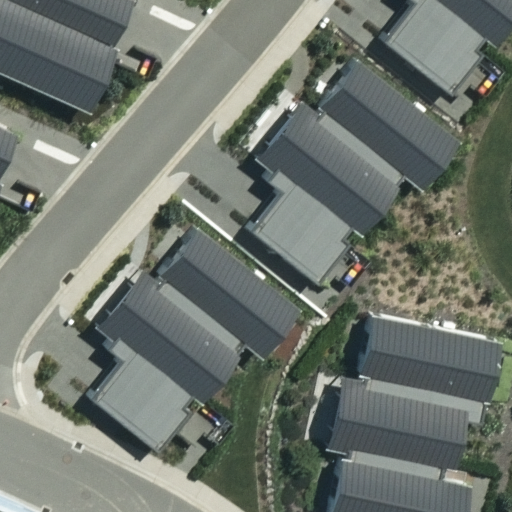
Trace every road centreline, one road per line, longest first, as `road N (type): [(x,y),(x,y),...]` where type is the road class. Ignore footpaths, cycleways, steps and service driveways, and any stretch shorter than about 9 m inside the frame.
road 1 (residential): [(268,0),(51,244),(0,319)]
road 2 (residential): [(0,451),(135,511)]
